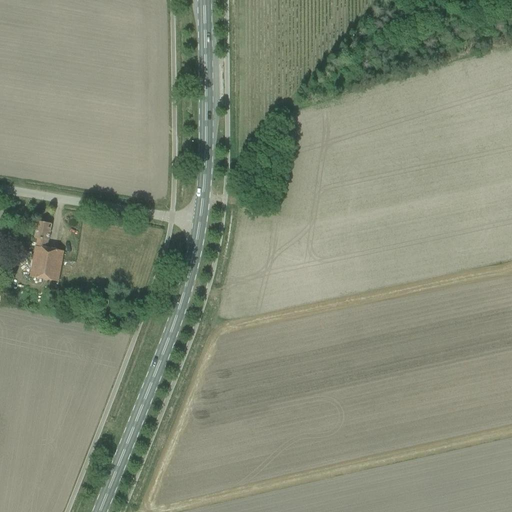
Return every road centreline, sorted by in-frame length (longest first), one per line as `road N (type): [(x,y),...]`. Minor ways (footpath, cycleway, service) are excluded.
road 1 (primary): [(99,511),(176,314),(200,215)]
road 2 (primary): [(200,215),(203,0)]
road 3 (unclassified): [(0,189),(200,215)]
